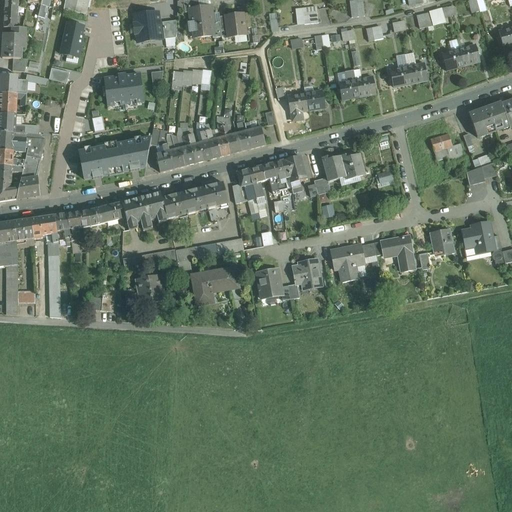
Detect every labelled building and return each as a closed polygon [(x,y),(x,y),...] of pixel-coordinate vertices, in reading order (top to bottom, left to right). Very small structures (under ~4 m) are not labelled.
[(5,0),(4,29),(12,29),(17,29),(18,0),(5,0)] [(89,0),(66,0),(64,11),(86,16),(89,0)] [(198,0),(195,0),(183,1),(185,13),(190,13),(190,10),(199,9),(198,0)] [(476,0),(469,2),(472,14),(480,12),(476,0)] [(483,0),(477,0),(476,0),(480,12),(480,13),(487,12),(483,0)] [(363,1),(356,2),(358,18),(365,17),(363,1)] [(356,2),(350,3),(352,19),(358,18),(356,2)] [(41,5),(28,3),(26,9),(36,11),(39,12),(41,6),(41,5)] [(199,9),(190,10),(190,13),(191,23),(188,24),(190,33),(193,33),(193,39),(213,37),(212,25),(214,24),(213,16),(210,16),(209,8),(199,9)] [(318,24),(316,8),(302,9),(304,26),(318,24)] [(302,9),(295,10),(297,26),(304,26),(302,9)] [(158,14),(134,17),(135,25),(134,25),(135,35),(137,35),(138,43),(162,40),(158,14)] [(430,14),(423,16),(426,28),(433,27),(430,14)] [(243,15),(225,17),(227,32),(228,39),(246,36),(245,29),(243,15)] [(426,28),(423,16),(416,17),(419,30),(426,28)] [(227,32),(225,17),(219,18),(220,23),(221,33),(227,32)] [(176,21),(162,23),(165,40),(175,38),(176,21)] [(277,21),(270,22),(272,33),(279,31),(277,21)] [(220,23),(214,24),(212,25),(213,37),(213,39),(222,38),(221,33),(220,23)] [(68,24),(61,55),(79,59),(84,37),(82,36),(84,28),(68,24)] [(381,28),(372,30),(374,42),(383,40),(381,28)] [(511,28),(499,32),(504,49),(511,46),(511,28)] [(17,29),(12,29),(12,36),(4,35),(2,60),(13,60),(21,61),(21,60),(22,37),(25,37),(26,30),(17,29)] [(372,30),(366,31),(368,43),(374,42),(372,30)] [(321,37),(315,38),(317,52),(324,51),(321,37)] [(475,46),(464,49),(462,40),(456,42),(463,67),(480,63),(475,46)] [(456,42),(450,43),(453,52),(442,55),(446,72),(463,67),(456,42)] [(356,52),(351,53),(353,68),(359,67),(356,52)] [(424,64),(416,66),(414,54),(405,56),(407,68),(411,85),(428,82),(424,64)] [(407,68),(390,72),(394,88),(411,85),(407,68)] [(70,73),(52,69),(49,81),(67,85),(70,73)] [(212,72),(203,71),(202,73),(201,85),(210,86),(212,72)] [(354,71),(345,73),(347,83),(339,84),(342,101),(359,98),(356,81),(354,71)] [(163,72),(151,74),(153,86),(161,85),(163,72)] [(202,73),(192,72),(192,74),(191,85),(201,86),(201,85),(202,73)] [(192,74),(183,73),(183,75),(182,86),(191,87),(191,85),(192,74)] [(183,75),(173,74),(172,87),(182,88),(182,86),(183,75)] [(126,76),(119,77),(119,78),(104,80),(108,107),(115,107),(114,104),(120,103),(120,106),(131,105),(131,102),(136,101),(137,104),(143,103),(140,75),(126,77),(126,76)] [(18,77),(1,76),(0,94),(17,95),(27,95),(27,82),(26,82),(17,81),(18,77)] [(47,81),(27,76),(26,82),(27,82),(46,86),(47,81)] [(361,80),(356,81),(359,98),(376,95),(373,78),(361,80)] [(282,88),(275,90),(278,101),(285,99),(282,88)] [(322,92),(305,95),(307,112),(324,109),(322,92)] [(17,95),(0,94),(0,102),(0,114),(16,116),(16,100),(17,95)] [(27,95),(17,95),(16,100),(21,101),(20,107),(26,107),(27,95)] [(305,95),(287,98),(290,115),(291,115),(293,122),(302,120),(301,113),(307,112),(305,95)] [(511,102),(502,106),(501,104),(488,109),(496,132),(509,127),(510,129),(511,128),(511,102)] [(488,109),(469,116),(477,139),(496,132),(488,109)] [(273,112),(265,114),(268,127),(276,125),(273,112)] [(16,116),(0,114),(0,132),(14,134),(24,134),(25,129),(15,128),(16,116)] [(92,120),(95,133),(105,131),(102,118),(92,120)] [(205,125),(200,124),(199,129),(203,144),(199,145),(204,162),(213,160),(208,143),(206,133),(205,130),(205,125)] [(260,129),(252,131),(250,124),(245,125),(251,150),(265,146),(260,129)] [(245,125),(240,126),(242,134),(236,135),(241,153),(251,150),(245,125)] [(232,137),(229,126),(223,128),(230,156),(241,153),(236,135),(232,137)] [(39,127),(25,127),(25,129),(24,134),(26,134),(38,135),(39,127)] [(230,156),(223,128),(218,129),(220,140),(217,141),(221,158),(230,156)] [(161,132),(153,130),(151,139),(150,146),(158,148),(161,132)] [(14,134),(0,132),(0,151),(13,153),(13,148),(25,149),(26,139),(13,139),(14,134)] [(165,154),(156,156),(160,174),(174,170),(166,140),(166,135),(166,133),(161,132),(158,148),(163,147),(165,154)] [(180,150),(175,151),(171,136),(166,135),(166,140),(174,170),(184,167),(180,150)] [(448,135),(431,141),(434,153),(441,151),(452,147),(448,135)] [(469,135),(463,137),(467,148),(473,146),(469,135)] [(193,136),(187,137),(190,147),(195,146),(193,136)] [(38,140),(26,139),(25,149),(28,149),(27,153),(25,161),(25,163),(35,166),(37,160),(41,161),(45,140),(38,140)] [(117,148),(106,150),(105,148),(90,151),(91,152),(85,153),(85,152),(79,153),(84,181),(93,179),(93,180),(103,178),(103,177),(109,176),(109,174),(123,171),(123,173),(130,172),(130,173),(140,171),(140,170),(146,169),(150,146),(151,139),(141,141),(141,143),(136,144),(135,142),(117,146),(117,148)] [(213,142),(208,143),(213,160),(221,158),(217,141),(213,142)] [(195,146),(190,147),(195,165),(204,162),(199,145),(195,146)] [(461,145),(452,147),(455,156),(456,161),(465,159),(461,145)] [(185,149),(180,150),(184,167),(195,165),(190,147),(185,149)] [(452,147),(441,151),(443,158),(451,155),(451,157),(455,156),(452,147)] [(13,153),(0,151),(0,166),(12,167),(12,161),(13,153)] [(441,151),(434,153),(437,161),(446,159),(448,164),(456,161),(455,156),(451,157),(451,155),(443,158),(441,151)] [(475,169),(492,162),(489,154),(472,161),(475,169)] [(349,156),(332,161),(331,158),(322,161),(327,179),(328,183),(329,183),(328,180),(339,177),(339,180),(357,175),(358,178),(359,178),(365,176),(360,156),(350,159),(349,156)] [(301,158),(285,162),(289,176),(291,185),(300,183),(307,181),(301,158)] [(35,166),(25,163),(24,168),(22,173),(21,182),(37,179),(41,161),(37,160),(35,166)] [(285,162),(273,165),(279,191),(285,189),(282,178),(289,176),(285,162)] [(493,164),(481,168),(484,180),(496,177),(493,164)] [(273,165),(262,168),(265,182),(270,181),(273,192),(279,191),(273,165)] [(12,167),(0,166),(0,179),(11,180),(12,173),(12,167)] [(259,168),(248,171),(255,198),(260,196),(257,184),(263,183),(259,168)] [(481,168),(466,174),(469,187),(485,183),(484,180),(481,168)] [(248,171),(237,174),(240,185),(241,188),(244,187),(248,202),(251,213),(258,212),(259,212),(255,198),(248,171)] [(390,173),(379,176),(381,184),(393,181),(390,173)] [(360,181),(359,178),(358,178),(357,175),(339,180),(341,186),(360,181)] [(11,180),(0,179),(0,202),(16,200),(19,190),(10,191),(11,180)] [(37,179),(21,182),(19,190),(16,200),(40,197),(38,179),(37,179)] [(331,193),(328,183),(327,179),(314,183),(315,185),(318,197),(325,195),(331,193)] [(300,183),(291,185),(292,191),(293,191),(293,194),(302,192),(300,183)] [(223,184),(203,190),(208,211),(220,207),(219,205),(227,203),(227,205),(229,205),(223,184)] [(241,188),(240,185),(232,188),(235,205),(248,202),(244,187),(241,188)] [(315,185),(307,187),(310,198),(318,197),(315,185)] [(203,190),(182,195),(188,216),(200,213),(199,210),(207,208),(207,211),(208,211),(203,190)] [(160,194),(122,204),(126,219),(129,231),(138,229),(137,225),(141,224),(143,231),(152,229),(150,222),(158,220),(159,224),(168,221),(162,200),(160,194)] [(182,195),(162,200),(168,221),(179,218),(179,216),(186,214),(187,216),(188,216),(182,195)] [(325,195),(318,197),(320,208),(328,206),(325,195)] [(281,202),(273,203),(275,214),(283,212),(281,202)] [(122,204),(104,208),(108,223),(108,224),(126,219),(122,204)] [(104,208),(88,212),(90,228),(108,224),(108,223),(104,208)] [(88,212),(67,215),(69,231),(71,243),(80,241),(79,230),(90,228),(88,212)] [(67,215),(55,217),(57,233),(64,231),(69,231),(67,215)] [(55,217),(31,221),(34,241),(43,239),(42,237),(52,236),(54,244),(59,243),(58,235),(57,233),(55,217)] [(31,221),(13,223),(16,243),(34,241),(31,221)] [(13,223),(0,224),(0,269),(7,268),(18,266),(18,255),(16,243),(13,223)] [(476,230),(463,232),(462,234),(465,248),(466,249),(478,247),(480,255),(494,252),(494,251),(492,238),(489,223),(475,226),(476,230)] [(450,231),(430,235),(434,254),(442,252),(443,257),(454,255),(450,231)] [(262,238),(256,238),(257,247),(275,245),(273,233),(261,234),(262,238)] [(409,237),(380,243),(381,243),(383,256),(383,257),(397,254),(400,274),(415,271),(411,251),(412,251),(409,237)] [(498,237),(492,238),(494,251),(501,250),(498,237)] [(242,240),(176,252),(177,262),(178,264),(189,262),(244,252),(242,240)] [(54,244),(49,245),(49,257),(49,258),(59,257),(59,248),(59,243),(54,244)] [(381,243),(374,245),(376,257),(383,256),(381,243)] [(374,245),(362,247),(364,260),(376,257),(374,245)] [(361,247),(341,251),(341,250),(330,252),(334,271),(340,270),(342,284),(358,281),(357,280),(355,280),(354,270),(355,269),(355,267),(365,265),(364,260),(362,247),(361,247)] [(511,250),(502,253),(505,265),(511,262),(511,250)] [(169,252),(123,260),(125,272),(172,263),(169,252)] [(422,270),(431,269),(429,254),(420,255),(422,270)] [(59,257),(49,258),(49,257),(50,318),(61,319),(59,257)] [(317,261),(298,265),(299,268),(293,269),(296,286),(297,286),(306,284),(307,290),(322,287),(317,261)] [(189,262),(178,264),(180,279),(192,278),(192,277),(189,262)] [(18,266),(7,268),(6,316),(18,316),(18,305),(18,292),(18,266)] [(235,269),(192,277),(192,278),(197,307),(213,304),(211,294),(239,289),(235,269)] [(278,270),(256,274),(261,301),(282,297),(281,288),(278,270)] [(161,276),(136,281),(138,294),(132,295),(133,302),(139,301),(140,307),(141,307),(141,306),(165,302),(166,302),(161,276)] [(296,286),(288,287),(290,301),(300,300),(297,286),(296,286)] [(290,301),(288,287),(281,288),(282,297),(282,303),(290,301)] [(131,291),(124,292),(127,307),(134,306),(133,302),(132,295),(131,291)] [(35,292),(18,292),(18,305),(35,305),(35,292)] [(102,299),(90,298),(88,311),(101,312),(102,300),(102,299)] [(114,301),(102,300),(101,312),(113,313),(114,301)]
